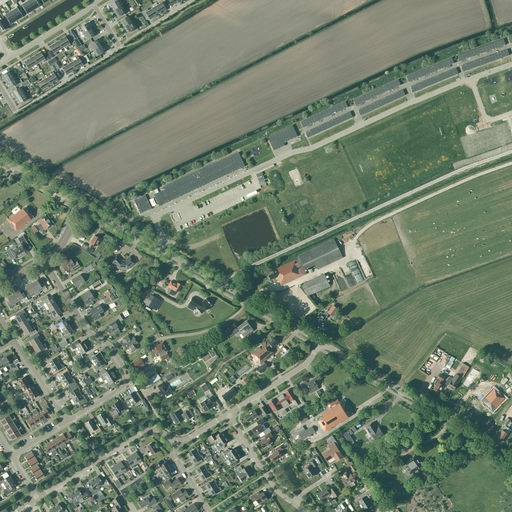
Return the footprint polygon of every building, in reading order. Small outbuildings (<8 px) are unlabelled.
[(20,0),(18,2),(19,5),(21,4),(27,14),(33,10),(26,0),(22,3),(20,0)] [(26,0),(33,10),(39,6),(35,0),(26,0)] [(123,1),(122,0),(118,0),(111,5),(114,11),(123,5),(121,2),(123,1)] [(160,4),(154,7),(158,14),(164,11),(165,11),(165,10),(166,9),(162,2),(162,3),(161,0),(159,2),(160,4)] [(15,7),(10,11),(10,12),(11,11),(16,21),(23,17),(16,7),(18,6),(16,3),(13,5),(15,7)] [(125,9),(123,5),(114,11),(118,17),(127,11),(129,10),(127,8),(125,9)] [(147,9),(145,10),(146,12),(150,19),(152,18),(152,19),(153,18),(152,18),(158,14),(154,7),(148,11),(147,9)] [(4,12),(2,14),(3,16),(5,16),(10,24),(16,21),(11,11),(10,12),(6,14),(4,12)] [(133,22),(129,16),(121,21),(124,27),(133,22)] [(135,25),(133,22),(124,27),(128,33),(137,28),(139,26),(137,24),(135,25)] [(91,29),(88,23),(79,28),(77,29),(79,32),(81,30),(83,34),(91,29)] [(95,35),(91,29),(83,34),(85,37),(83,39),(84,41),(86,40),(95,35)] [(65,37),(57,42),(61,49),(67,45),(68,47),(70,46),(69,44),(65,37)] [(101,45),(98,39),(89,44),(93,50),(101,45)] [(492,43),(494,49),(506,45),(503,39),(492,43)] [(61,49),(57,42),(49,47),(53,54),(53,53),(54,56),(56,54),(55,52),(61,49)] [(480,47),(482,53),(494,49),(492,43),(485,46),(480,47)] [(105,51),(101,45),(93,50),(95,54),(93,55),(94,57),(96,56),(97,56),(105,51)] [(469,51),(471,57),(482,53),(480,47),(469,51)] [(507,49),(496,53),(498,59),(509,55),(507,49)] [(50,50),(44,53),(47,58),(53,55),(50,50)] [(471,57),(469,51),(457,55),(459,61),(471,57)] [(40,52),(32,57),(36,64),(42,60),(44,62),(46,61),(44,59),(40,52)] [(486,63),(498,59),(496,53),(484,58),(486,63)] [(76,59),(70,63),(74,70),(82,65),(78,58),(77,56),(75,57),(76,59)] [(36,64),(32,57),(24,62),(28,69),(30,71),(32,70),(30,68),(36,64)] [(440,62),(443,68),(454,63),(452,58),(440,62)] [(475,68),(486,63),(484,58),(472,62),(475,68)] [(429,67),(431,73),(443,68),(440,62),(433,65),(429,67)] [(461,66),(463,72),(475,68),(472,62),(461,66)] [(74,70),(70,63),(64,67),(63,65),(61,66),(62,68),(66,75),(74,70)] [(418,72),(420,77),(431,73),(429,67),(418,72)] [(456,68),(445,73),(447,78),(458,74),(456,68)] [(14,77),(10,71),(1,76),(5,82),(14,77)] [(53,73),(52,71),(50,73),(51,75),(45,78),(50,85),(58,80),(53,73)] [(420,77),(418,72),(406,76),(409,82),(420,77)] [(436,83),(447,78),(445,73),(433,77),(436,83)] [(14,77),(5,82),(9,88),(14,85),(15,87),(22,82),(20,79),(17,81),(14,77)] [(424,88),(436,83),(433,77),(422,82),(424,88)] [(50,85),(45,78),(39,82),(38,80),(36,81),(37,83),(41,90),(50,85)] [(398,79),(387,84),(389,90),(401,85),(398,79)] [(410,87),(413,92),(424,88),(422,82),(410,87)] [(380,88),(376,90),(378,95),(389,90),(387,84),(380,88)] [(26,91),(30,97),(38,91),(34,85),(26,91)] [(24,93),(20,87),(11,92),(15,98),(24,93)] [(403,89),(392,95),(394,100),(405,95),(403,89)] [(376,90),(365,95),(367,100),(378,95),(376,90)] [(27,99),(24,93),(15,98),(19,104),(27,99)] [(353,100),(356,106),(367,100),(365,95),(353,100)] [(383,105),(394,100),(392,95),(380,100),(383,105)] [(380,107),(383,105),(380,100),(369,105),(372,111),(380,107)] [(345,101),(334,107),(337,112),(348,107),(345,101)] [(358,110),(361,116),(372,111),(369,105),(358,110)] [(327,110),(323,112),(326,117),(337,112),(334,107),(327,110)] [(323,112),(312,117),(314,122),(326,117),(323,112)] [(350,112),(339,117),(341,122),(353,117),(350,112)] [(303,128),(314,122),(312,117),(301,122),(303,128)] [(330,127),(341,122),(339,117),(332,120),(328,122),(330,127)] [(327,129),(330,127),(328,122),(316,127),(319,133),(327,129)] [(496,128),(498,134),(510,130),(508,124),(496,128)] [(292,125),(267,137),(274,151),(285,146),(284,143),(298,136),(292,125)] [(305,132),(308,138),(319,133),(316,127),(305,132)] [(498,134),(496,128),(485,132),(487,138),(491,137),(498,134)] [(487,138),(485,132),(473,136),(475,142),(487,138)] [(511,135),(511,134),(500,139),(502,144),(511,140),(511,135)] [(475,142),(473,136),(462,141),(464,146),(475,142)] [(491,149),(502,144),(500,139),(493,141),(488,143),(491,149)] [(479,153),(491,149),(488,143),(477,147),(479,153)] [(467,157),(479,153),(477,147),(465,151),(467,157)] [(180,179),(163,187),(164,190),(153,195),(158,206),(198,188),(225,175),(245,166),(239,152),(219,161),(194,173),(180,179)] [(140,214),(151,209),(145,195),(133,200),(140,214)] [(23,208),(8,219),(16,231),(34,217),(31,214),(32,214),(26,207),(23,209),(23,208)] [(45,215),(38,221),(40,223),(37,226),(38,227),(39,227),(40,229),(43,228),(44,230),(46,228),(47,229),(52,225),(45,215)] [(20,243),(16,246),(22,256),(25,254),(25,253),(25,252),(25,251),(27,250),(26,249),(30,247),(22,235),(17,238),(20,243)] [(83,243),(80,248),(90,253),(93,249),(91,248),(93,245),(96,246),(100,239),(94,235),(90,243),(88,246),(83,243)] [(304,269),(315,264),(318,269),(343,257),(334,239),(298,256),(299,258),(295,260),(273,271),(274,273),(268,276),(270,280),(276,278),(278,282),(280,282),(281,286),(306,274),(304,269)] [(22,256),(16,246),(6,252),(11,259),(14,257),(15,258),(17,257),(17,258),(18,257),(19,258),(22,256)] [(116,255),(110,260),(117,268),(127,269),(135,262),(130,256),(125,261),(121,260),(116,255)] [(69,258),(66,260),(60,264),(65,271),(69,269),(71,272),(80,267),(76,261),(73,263),(69,258)] [(91,264),(83,269),(85,272),(93,268),(93,267),(96,266),(94,263),(91,265),(91,264)] [(80,274),(71,280),(75,287),(84,281),(80,274)] [(301,284),(307,297),(330,286),(324,274),(301,284)] [(91,285),(94,289),(101,284),(106,281),(104,278),(99,280),(91,285)] [(46,287),(40,279),(37,281),(36,280),(31,283),(37,294),(39,293),(39,291),(46,287)] [(177,283),(176,284),(170,281),(167,287),(171,289),(168,293),(172,296),(175,291),(177,292),(181,285),(177,283)] [(37,294),(31,283),(25,287),(27,290),(24,291),(28,298),(34,294),(36,295),(37,294)] [(89,290),(80,296),(86,305),(94,299),(89,290)] [(13,294),(17,302),(20,300),(21,302),(27,299),(23,292),(20,294),(18,291),(13,294)] [(113,297),(115,296),(113,293),(108,295),(102,299),(105,304),(111,300),(112,301),(115,299),(113,297)] [(16,305),(15,303),(17,302),(13,294),(7,298),(9,301),(6,302),(10,309),(16,305)] [(43,305),(45,303),(47,306),(54,301),(51,296),(48,298),(46,295),(40,299),(43,305)] [(150,307),(155,298),(150,295),(145,304),(150,307)] [(200,303),(197,301),(198,301),(192,297),(188,303),(196,307),(195,308),(201,314),(205,310),(205,311),(208,308),(211,305),(205,299),(200,303)] [(50,311),(58,307),(54,301),(47,306),(49,308),(43,312),(45,315),(50,311)] [(99,305),(89,311),(95,320),(101,317),(99,314),(103,312),(99,305)] [(337,309),(333,306),(329,311),(327,310),(324,312),(323,313),(320,311),(316,318),(322,323),(327,316),(326,316),(328,312),(332,315),(337,309)] [(60,317),(58,314),(61,312),(58,307),(50,311),(52,314),(50,315),(53,321),(60,317)] [(18,316),(15,318),(18,324),(26,319),(24,317),(26,315),(23,309),(16,314),(18,316)] [(117,316),(120,321),(125,318),(123,316),(128,313),(126,310),(121,313),(117,316)] [(29,325),(34,321),(32,318),(27,322),(26,319),(18,324),(22,329),(29,325)] [(69,325),(65,319),(62,321),(61,318),(54,322),(57,328),(60,327),(61,329),(69,325)] [(110,324),(112,327),(107,330),(110,336),(119,331),(117,328),(120,326),(116,320),(110,324)] [(253,331),(254,330),(247,321),(237,328),(244,337),(253,330),(253,331)] [(31,327),(29,325),(22,329),(25,335),(28,333),(30,336),(36,332),(33,326),(31,327)] [(72,330),(69,325),(61,329),(63,332),(61,333),(64,339),(71,335),(69,332),(72,330)] [(235,327),(227,333),(230,337),(238,331),(235,327)] [(32,340),(29,341),(33,347),(40,343),(38,340),(41,338),(37,333),(31,337),(32,340)] [(122,338),(125,342),(121,345),(125,350),(128,349),(131,353),(137,349),(135,345),(138,343),(134,337),(131,338),(128,335),(122,338)] [(259,347),(251,354),(260,365),(274,353),(271,350),(272,349),(269,346),(270,344),(273,347),(278,343),(273,337),(268,342),(267,343),(265,342),(261,345),(263,348),(261,350),(259,347)] [(72,349),(67,352),(69,355),(76,351),(78,350),(86,345),(83,341),(77,345),(75,342),(69,345),(72,349)] [(166,352),(168,351),(163,342),(158,345),(157,343),(153,345),(154,346),(151,348),(152,350),(155,349),(158,353),(155,354),(156,357),(159,355),(162,361),(169,357),(166,352)] [(33,347),(36,353),(39,351),(41,354),(47,349),(44,344),(42,345),(40,343),(33,347)] [(78,350),(80,353),(78,354),(79,355),(74,358),(76,361),(82,357),(81,355),(89,350),(86,345),(78,350)] [(90,361),(93,360),(94,362),(103,357),(99,352),(94,355),(93,353),(87,356),(90,361)] [(59,362),(57,359),(59,358),(57,356),(55,357),(56,357),(47,362),(50,368),(59,362)] [(5,357),(0,360),(0,363),(3,368),(5,371),(7,370),(5,367),(8,364),(13,373),(18,370),(15,364),(15,365),(14,363),(12,362),(10,358),(7,360),(5,357)] [(103,357),(94,362),(96,365),(93,367),(96,371),(102,368),(100,365),(106,362),(103,357)] [(140,358),(133,364),(136,368),(144,363),(140,358)] [(445,367),(444,366),(443,367),(446,370),(448,368),(449,369),(453,363),(449,360),(445,367)] [(62,364),(61,365),(59,362),(50,368),(53,373),(62,368),(64,367),(62,364)] [(454,390),(461,377),(462,378),(469,367),(463,363),(456,374),(452,379),(449,376),(444,384),(454,390)] [(102,381),(106,379),(105,379),(113,374),(110,369),(104,372),(103,370),(98,373),(102,381)] [(66,371),(58,376),(61,382),(70,376),(68,373),(69,372),(68,370),(66,371)] [(105,379),(106,379),(108,382),(104,384),(107,389),(113,385),(111,383),(116,380),(113,374),(105,379)] [(160,378),(157,374),(144,383),(147,387),(160,378)] [(438,378),(434,384),(435,385),(436,385),(433,390),(435,391),(436,392),(437,393),(438,393),(439,393),(443,385),(441,384),(442,381),(443,381),(445,377),(440,374),(438,378)] [(61,382),(64,387),(67,385),(69,388),(76,384),(73,378),(72,379),(70,376),(61,382)] [(27,382),(24,377),(17,381),(19,384),(15,386),(16,389),(27,382)] [(179,379),(170,384),(172,388),(181,383),(179,379)] [(310,395),(319,389),(317,385),(313,379),(307,383),(305,381),(300,384),(304,389),(308,386),(310,389),(308,391),(310,395)] [(25,390),(30,387),(27,382),(16,389),(18,391),(21,389),(23,391),(25,390)] [(171,393),(167,387),(166,388),(163,383),(157,386),(160,391),(158,392),(162,399),(171,393)] [(71,391),(68,393),(71,398),(80,393),(78,390),(80,389),(76,384),(69,388),(71,391)] [(201,387),(205,392),(209,389),(206,384),(201,387)] [(35,390),(32,385),(30,387),(25,390),(27,393),(23,395),(24,397),(35,390)] [(233,388),(223,396),(226,401),(237,393),(233,388)] [(271,401),(268,403),(274,413),(277,411),(280,416),(287,412),(285,409),(290,406),(292,409),(298,405),(294,400),(298,398),(291,388),(288,390),(288,389),(287,390),(287,391),(284,393),(285,395),(284,396),(283,394),(277,398),(278,399),(276,400),(275,398),(272,400),(272,399),(270,400),(271,401)] [(504,398),(494,389),(483,401),(492,411),(504,398)] [(31,400),(39,395),(35,390),(24,397),(26,399),(29,397),(31,400)] [(127,396),(128,398),(124,400),(128,407),(132,404),(138,400),(139,402),(142,401),(137,392),(134,394),(133,392),(127,396)] [(71,398),(74,404),(77,402),(80,405),(87,401),(84,396),(82,396),(80,393),(71,398)] [(211,397),(206,400),(206,399),(200,403),(205,411),(211,408),(209,405),(214,402),(211,397)] [(345,400),(316,418),(325,432),(353,414),(351,411),(351,410),(345,400)] [(125,410),(121,403),(118,405),(117,402),(111,406),(113,410),(110,412),(113,417),(114,417),(117,415),(117,414),(116,413),(119,411),(120,413),(125,410)] [(46,415),(47,415),(47,416),(49,414),(48,412),(51,411),(47,404),(42,407),(44,409),(43,410),(46,415)] [(265,416),(268,413),(264,406),(260,409),(265,416)] [(42,421),(37,413),(38,413),(36,409),(31,412),(34,415),(32,417),(36,424),(42,421)] [(43,410),(38,413),(37,413),(42,421),(45,419),(44,416),(46,415),(43,410)] [(245,416),(248,422),(258,416),(258,415),(259,415),(258,413),(257,414),(254,410),(245,416)] [(170,415),(175,424),(183,420),(182,420),(185,418),(187,420),(191,417),(187,411),(183,414),(184,415),(181,417),(177,411),(170,415)] [(299,421),(301,424),(308,420),(307,417),(303,411),(296,415),(299,421)] [(96,416),(102,425),(106,423),(108,426),(113,423),(109,417),(106,418),(102,412),(96,416)] [(31,428),(36,424),(32,417),(31,417),(29,413),(27,415),(29,418),(26,420),(31,428)] [(0,420),(3,425),(15,418),(13,416),(10,418),(8,415),(0,420)] [(14,425),(13,422),(16,420),(15,418),(3,425),(6,430),(14,425)] [(259,425),(252,429),(256,436),(263,432),(265,435),(270,432),(271,431),(269,427),(264,430),(261,425),(266,422),(263,418),(257,422),(259,425)] [(90,432),(94,430),(96,433),(101,431),(97,424),(94,426),(90,419),(84,423),(90,432)] [(380,430),(379,431),(373,422),(365,427),(370,433),(371,433),(372,435),(369,437),(372,441),(375,439),(375,440),(376,440),(378,439),(378,438),(383,435),(380,430)] [(21,428),(19,425),(16,428),(14,425),(6,430),(9,435),(21,428)] [(303,426),(296,430),(299,434),(302,440),(315,432),(312,426),(305,430),(303,426)] [(502,430),(497,436),(503,440),(508,434),(505,432),(507,429),(508,428),(507,427),(505,426),(502,430)] [(12,440),(20,435),(19,432),(22,430),(21,428),(9,435),(12,440)] [(343,434),(349,444),(353,441),(349,435),(352,433),(350,429),(347,431),(343,434)] [(67,434),(66,435),(69,440),(71,439),(72,442),(76,439),(72,433),(70,434),(69,432),(66,433),(67,434)] [(226,436),(222,432),(217,435),(215,433),(208,437),(211,442),(216,439),(217,442),(226,436)] [(264,448),(266,446),(268,448),(272,446),(270,444),(272,442),(270,439),(273,437),(270,432),(265,435),(264,435),(266,438),(260,442),(264,448)] [(63,434),(59,436),(64,444),(65,443),(69,440),(66,435),(64,436),(63,434)] [(325,440),(328,444),(335,439),(332,435),(325,440)] [(64,444),(59,436),(54,439),(59,447),(60,446),(62,449),(67,447),(65,443),(64,444)] [(217,442),(214,444),(219,451),(224,448),(223,445),(229,441),(226,436),(217,442)] [(59,447),(54,439),(49,443),(55,454),(57,453),(55,449),(59,447)] [(146,446),(147,448),(145,449),(144,448),(139,451),(143,456),(148,453),(147,451),(148,450),(151,455),(157,451),(152,442),(146,446)] [(49,443),(43,446),(48,453),(51,452),(53,455),(55,454),(49,443)] [(329,446),(331,449),(324,453),(328,459),(334,456),(337,460),(342,457),(335,446),(333,443),(329,446)] [(281,445),(274,450),(276,452),(269,456),(273,462),(282,456),(279,452),(283,449),(281,445)] [(199,454),(197,451),(199,450),(197,447),(187,454),(190,459),(199,454)] [(228,459),(230,458),(238,452),(235,447),(229,451),(227,449),(222,452),(224,455),(227,459),(228,459)] [(31,452),(24,456),(28,462),(35,458),(31,452)] [(142,462),(136,452),(130,455),(136,464),(138,462),(139,463),(142,462)] [(230,458),(228,459),(231,464),(230,464),(232,467),(237,464),(235,461),(241,457),(238,452),(230,458)] [(392,453),(381,460),(384,464),(394,458),(392,453)] [(200,456),(199,454),(190,459),(193,464),(204,458),(202,455),(200,456)] [(136,464),(130,455),(125,458),(132,468),(134,467),(133,465),(136,464)] [(417,470),(422,467),(421,466),(424,465),(421,461),(419,462),(414,456),(403,463),(402,462),(399,464),(403,469),(406,467),(408,472),(404,475),(408,481),(415,477),(412,473),(414,472),(416,473),(418,472),(417,470)] [(310,465),(304,469),(309,478),(316,474),(312,468),(313,467),(317,465),(320,463),(316,457),(313,459),(310,461),(312,465),(310,465)] [(28,462),(31,468),(37,465),(39,464),(35,458),(28,462)] [(157,471),(160,469),(161,471),(169,466),(166,461),(164,463),(162,460),(153,465),(157,471)] [(121,473),(123,472),(124,473),(127,471),(120,461),(115,465),(121,473)] [(356,470),(353,465),(354,465),(351,462),(346,465),(348,468),(350,467),(354,472),(356,470)] [(207,470),(205,467),(207,466),(205,464),(195,470),(198,475),(207,470)] [(33,475),(41,470),(37,465),(31,468),(30,469),(33,475)] [(118,475),(121,473),(115,465),(110,468),(116,478),(119,476),(118,475)] [(161,471),(159,472),(163,477),(164,480),(171,475),(170,473),(172,471),(169,466),(161,471)] [(242,470),(240,466),(234,470),(237,476),(238,475),(242,481),(246,478),(246,479),(252,475),(247,467),(242,470)] [(354,480),(350,473),(349,473),(347,469),(344,471),(345,472),(342,474),(344,477),(345,478),(342,480),(346,487),(350,484),(349,483),(354,480)] [(33,475),(37,481),(44,476),(41,470),(33,475)] [(210,472),(209,473),(207,470),(198,475),(202,481),(212,474),(210,472)] [(12,481),(9,476),(3,479),(1,476),(0,477),(0,484),(3,483),(5,485),(12,481)] [(101,482),(98,476),(93,479),(98,487),(101,485),(103,488),(109,484),(106,479),(101,482)] [(165,489),(170,486),(172,490),(181,484),(177,478),(170,483),(168,480),(162,484),(165,489)] [(93,479),(88,482),(92,488),(89,490),(93,495),(100,490),(98,487),(93,479)] [(217,485),(215,483),(217,482),(215,479),(205,486),(208,491),(217,485)] [(9,490),(15,486),(12,481),(5,485),(6,488),(3,491),(5,495),(11,492),(9,490)] [(218,488),(217,485),(208,491),(211,496),(222,490),(220,487),(218,488)] [(326,488),(317,494),(321,500),(330,494),(329,494),(331,493),(334,498),(339,494),(335,487),(329,490),(330,490),(328,491),(326,488)] [(78,500),(80,503),(83,500),(84,501),(89,497),(85,492),(81,495),(77,489),(73,492),(78,500)] [(175,492),(170,495),(174,501),(178,498),(179,500),(180,501),(181,503),(185,500),(184,498),(188,496),(185,490),(179,494),(177,495),(175,492)] [(368,507),(371,505),(366,498),(369,496),(366,491),(359,495),(360,498),(361,499),(359,500),(364,510),(368,507)] [(77,505),(75,502),(78,500),(73,492),(68,495),(72,501),(69,502),(73,509),(77,507),(78,506),(77,505)] [(267,499),(263,492),(260,494),(258,492),(250,497),(254,502),(256,500),(259,504),(267,499)] [(148,496),(138,502),(142,508),(147,504),(149,507),(157,502),(154,497),(150,500),(148,496)] [(112,500),(116,506),(112,508),(113,511),(122,511),(118,506),(122,504),(117,497),(112,500)] [(414,500),(404,507),(406,511),(417,511),(420,511),(414,500)] [(62,509),(58,503),(53,506),(57,511),(67,511),(65,508),(62,509)]
